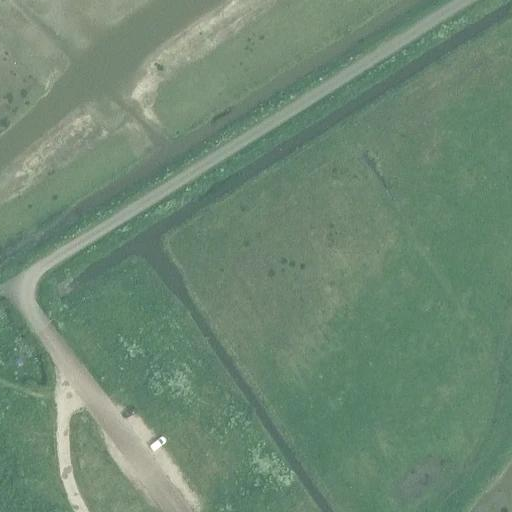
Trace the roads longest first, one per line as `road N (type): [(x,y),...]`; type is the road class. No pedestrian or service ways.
road 1 (unclassified): [(40,328),(11,284),(463,0)]
road 2 (track): [(74,375),(61,440),(80,511)]
